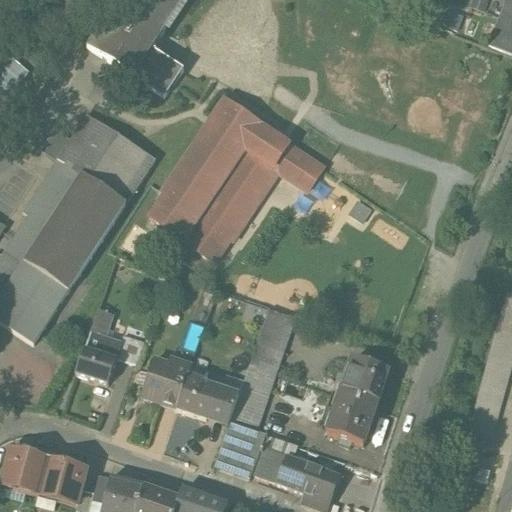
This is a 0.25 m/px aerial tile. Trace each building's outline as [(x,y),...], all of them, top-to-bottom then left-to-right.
[(138,0),(131,11),(119,4),(105,25),(100,22),(97,26),(102,30),(101,32),(96,29),(91,36),(96,39),(94,42),(88,39),(85,44),(90,47),(88,50),(165,102),(184,73),(153,53),(165,34),(164,33),(186,0),(187,0),(188,0),(138,0)] [(511,0),(506,0),(487,48),(511,57),(511,55),(511,0)] [(0,110),(29,77),(11,61),(0,74),(0,110)] [(276,141),(224,106),(213,123),(216,124),(211,132),(208,130),(163,197),(165,199),(150,222),(214,265),(230,242),(232,244),(278,175),(307,195),(322,172),(283,146),(282,148),(274,143),(276,141)] [(0,331),(33,353),(153,168),(87,122),(23,219),(28,222),(0,263),(0,331)] [(511,298),(507,296),(488,363),(511,372),(511,367),(511,298)] [(248,370),(275,380),(295,322),(267,313),(248,370)] [(97,315),(89,338),(105,343),(113,321),(97,315)] [(105,343),(89,338),(75,380),(107,391),(116,367),(122,350),(121,349),(105,343)] [(121,349),(122,350),(116,367),(134,374),(143,347),(124,341),(121,349)] [(488,363),(465,444),(488,452),(511,372),(488,363)] [(189,376),(154,364),(141,401),(177,413),(188,380),(189,376)] [(386,376),(351,364),(338,401),(374,413),(386,376)] [(237,401),(228,427),(255,436),(275,380),(248,370),(237,401)] [(237,401),(201,388),(202,385),(188,380),(177,413),(206,424),(207,419),(228,427),(237,401)] [(374,413),(338,401),(325,438),(361,451),(374,413)] [(255,436),(228,427),(214,471),(248,484),(250,479),(265,440),(255,436)] [(275,489),(285,461),(289,449),(265,440),(250,479),(275,489)] [(48,464),(17,456),(14,469),(7,468),(5,474),(1,487),(39,497),(48,464)] [(289,495),(299,466),(285,461),(275,489),(275,490),(289,495)] [(86,474),(48,464),(39,497),(77,507),(81,494),(86,474)] [(328,511),(339,481),(299,466),(289,495),(309,502),(307,511),(308,511),(328,511)] [(93,498),(91,505),(102,507),(109,482),(98,479),(93,498)] [(135,511),(141,491),(109,482),(102,507),(101,511),(135,511)] [(176,511),(179,504),(141,491),(135,511),(176,511)] [(93,498),(81,494),(77,507),(75,511),(89,511),(91,505),(93,498)] [(221,511),(222,510),(182,496),(179,504),(176,511),(221,511)]
